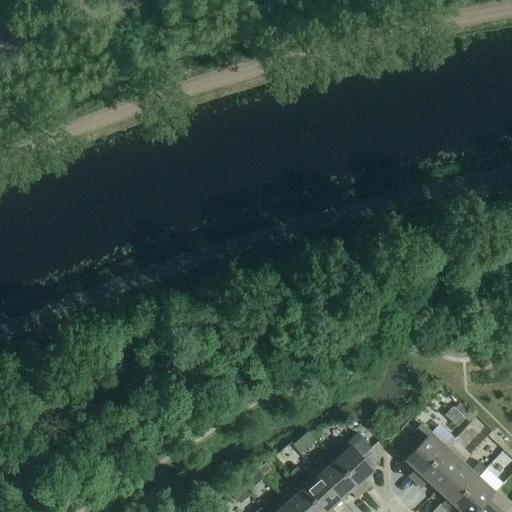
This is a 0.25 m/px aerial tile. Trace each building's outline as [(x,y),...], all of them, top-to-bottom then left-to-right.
[(444,417),(457,428),(465,418),(453,407),(444,417)] [(408,476),(415,482),(446,448),(420,424),(394,452),(405,461),(406,461),(415,469),(408,476)] [(301,437),(309,446),(315,440),(307,431),(301,437)] [(358,434),(332,457),(362,492),(369,486),(363,479),(373,470),(371,467),(379,460),(370,449),(371,448),(358,434)] [(427,481),(437,490),(462,462),(446,448),(415,482),(421,488),(427,481)] [(332,457),(316,471),(340,499),(350,491),(356,498),(362,492),(332,457)] [(445,511),(478,477),(485,469),(479,462),(471,471),(462,462),(437,490),(446,498),(441,505),(440,504),(432,511),(445,511)] [(263,477),(270,470),(265,464),(257,471),(263,477)] [(289,474),(299,486),(322,511),(333,511),(330,508),(340,499),(316,471),(307,479),(297,467),(289,474)] [(254,487),(263,479),(256,472),(248,480),(254,487)] [(457,511),(459,510),(461,511),(474,511),(487,499),(488,499),(495,492),(478,477),(445,511),(457,511)] [(231,494),(240,505),(250,496),(241,486),(231,494)] [(322,511),(299,486),(283,500),(293,511),(322,511)] [(501,511),(488,499),(487,499),(474,511),(501,511)] [(293,511),(283,500),(269,511),(293,511)]
